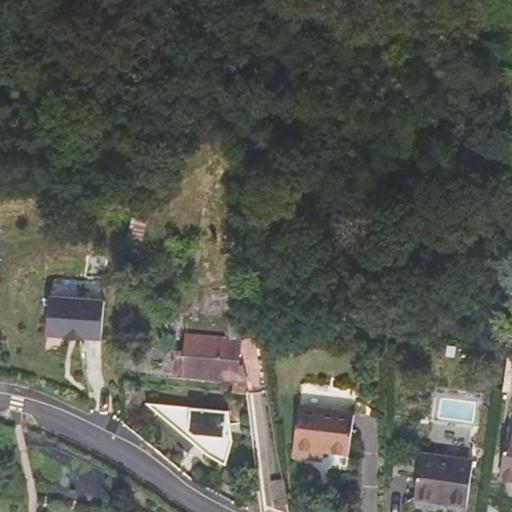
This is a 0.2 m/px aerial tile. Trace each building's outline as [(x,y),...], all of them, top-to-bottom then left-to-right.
[(142,260),(147,220),(132,216),(128,240),(126,259),(142,260)] [(253,334),(245,279),(230,282),(235,317),(228,318),(231,336),(253,334)] [(101,339),(103,302),(48,298),(46,335),(64,336),(64,339),(83,340),(83,338),(101,339)] [(235,379),(239,339),(187,334),(186,351),(177,350),(175,374),(235,379)] [(507,362),(503,391),(511,392),(511,353),(509,350),(507,362)] [(229,410),(147,403),(210,455),(227,464),(234,440),(229,410)] [(349,453),(354,413),(299,406),(292,456),(315,459),(316,449),(324,450),(349,453)] [(511,427),(508,427),(499,480),(511,482),(511,427)] [(249,445),(234,440),(227,464),(242,468),(249,445)] [(323,460),(324,450),(316,449),(315,459),(323,460)] [(414,499),(467,506),(473,459),(421,452),(414,499)] [(257,486),(255,477),(242,479),(243,488),(257,486)] [(287,503),(283,479),(272,480),(276,505),(287,503)]
